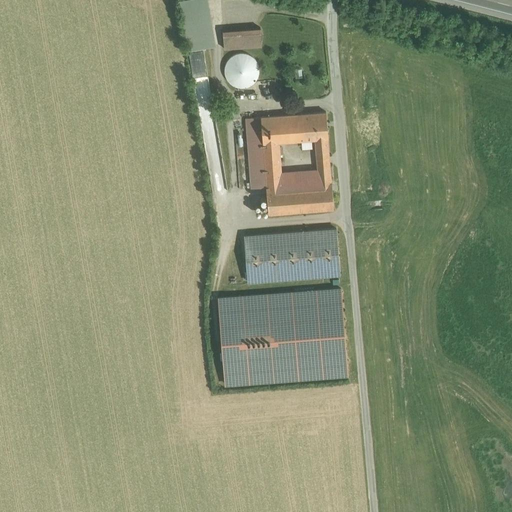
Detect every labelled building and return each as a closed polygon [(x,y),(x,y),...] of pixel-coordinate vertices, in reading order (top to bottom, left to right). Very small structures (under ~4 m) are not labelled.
[(207,0),(179,0),(188,49),(215,44),(207,0)] [(260,27),(223,30),(224,48),(262,45),(260,27)] [(227,190),(203,50),(188,53),(213,193),(227,190)] [(258,76),(259,69),(257,62),(254,57),(248,53),(241,52),(235,53),(229,57),(226,63),(224,69),(226,76),(230,81),(235,85),(242,86),(248,85),(254,81),(258,76)] [(326,111),(297,113),(299,139),(315,138),(327,137),(328,137),(326,111)] [(297,113),(245,117),(250,188),(266,186),(280,185),(282,179),(281,173),(279,141),(299,139),(297,113)] [(245,117),(234,118),(239,189),(250,188),(245,117)] [(327,137),(315,138),(316,157),(317,164),(329,163),(327,137)] [(330,170),(317,171),(318,182),(331,181),(330,170)] [(317,171),(281,173),(282,179),(280,185),(318,182),(317,171)] [(280,185),(266,186),(268,213),(333,208),(331,181),(318,182),(280,185)] [(336,228),(244,235),(248,281),(340,273),(336,228)] [(340,287),(219,297),(226,386),(347,377),(340,287)]
